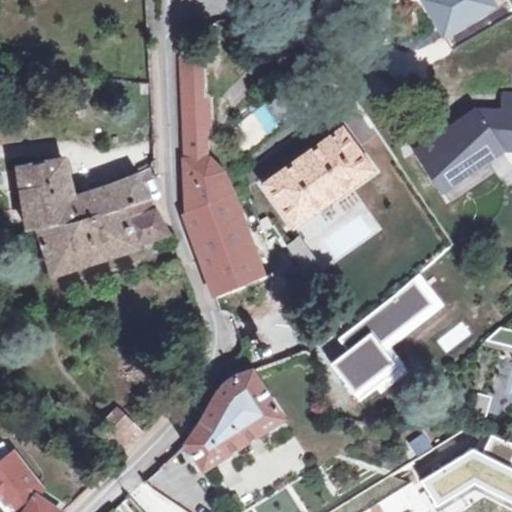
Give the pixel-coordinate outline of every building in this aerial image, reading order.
[(177,60),(179,106),(206,105),(204,58),(177,60)] [(254,85),(261,80),(253,68),(233,80),(249,104),(262,95),(254,85)] [(471,106),(411,147),(439,188),(500,146),(511,146),(511,93),(501,93),(500,107),(471,106)] [(206,105),(179,106),(181,133),(207,132),(206,105)] [(286,131),(268,105),(232,128),(247,157),(286,131)] [(349,129),(267,183),(296,226),(377,172),(349,129)] [(207,132),(181,133),(185,211),(180,214),(211,296),(260,276),(223,176),(211,159),(208,160),(207,132)] [(28,232),(37,230),(148,204),(140,187),(152,180),(152,171),(112,186),(67,195),(61,152),(13,167),(28,232)] [(148,204),(37,230),(55,278),(133,249),(132,245),(165,236),(148,204)] [(511,331),(497,327),(484,342),(511,349),(511,331)] [(281,420),(241,374),(230,379),(216,390),(208,400),(182,444),(206,468),(281,420)] [(96,434),(116,454),(137,433),(116,413),(96,434)] [(16,507),(22,511),(58,511),(39,495),(43,491),(13,451),(0,460),(0,495),(4,501),(10,497),(16,507)] [(425,479),(450,487),(440,469),(425,479)] [(181,511),(163,496),(147,511),(181,511)]
